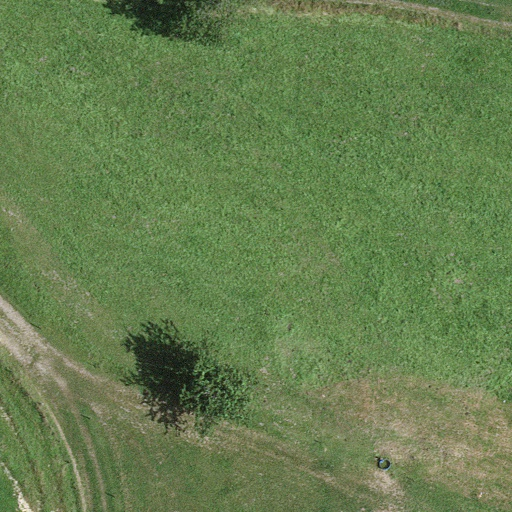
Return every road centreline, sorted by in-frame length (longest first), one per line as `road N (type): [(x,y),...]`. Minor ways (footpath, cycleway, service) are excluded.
road 1 (track): [(93,511),(88,471),(60,396),(0,318)]
road 2 (track): [(392,0),(511,20)]
